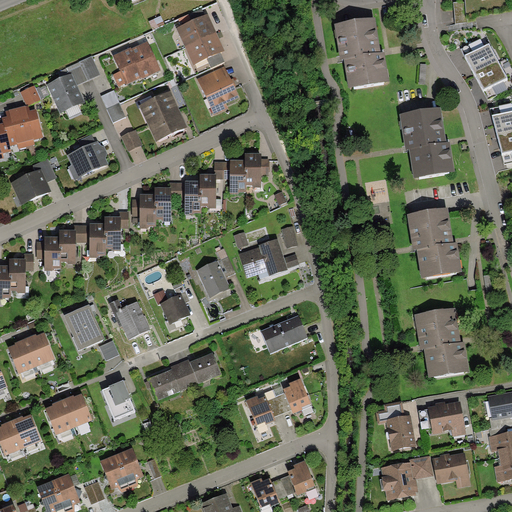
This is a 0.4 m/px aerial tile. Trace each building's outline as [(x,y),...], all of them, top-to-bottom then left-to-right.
[(185,48),(217,34),(208,15),(176,29),(185,48)] [(376,19),(335,25),(340,61),(344,60),(349,89),(390,83),(385,53),(381,54),(376,19)] [(217,34),(185,48),(193,66),(207,60),(221,54),(225,52),(217,34)] [(473,73),(498,60),(486,36),(461,49),(473,73)] [(132,50),(130,51),(143,78),(143,80),(161,71),(148,42),(132,50)] [(132,50),(131,48),(113,56),(120,72),(113,75),(119,87),(126,84),(127,86),(143,78),(130,51),(132,50)] [(225,62),(221,54),(207,60),(211,68),(225,62)] [(92,57),(79,63),(88,81),(101,75),(92,57)] [(511,87),(498,60),(473,73),(488,101),(511,88),(511,87)] [(88,81),(79,63),(67,68),(70,75),(72,74),(77,86),(88,81)] [(239,99),(225,67),(197,79),(214,115),(228,109),(226,105),(239,99)] [(77,86),(72,74),(70,75),(47,85),(60,114),(85,103),(77,86)] [(41,100),(34,86),(20,92),(26,106),(29,106),(41,100)] [(120,103),(114,91),(101,96),(107,109),(119,103),(120,103)] [(139,107),(148,125),(179,110),(171,92),(139,107)] [(119,103),(107,109),(113,123),(126,117),(119,103)] [(498,136),(511,132),(511,103),(491,109),(498,136)] [(17,109),(27,147),(35,145),(33,141),(43,138),(36,110),(30,111),(29,106),(26,106),(17,109)] [(27,147),(17,109),(6,112),(7,116),(2,117),(3,124),(6,133),(7,132),(10,147),(18,145),(19,149),(27,147)] [(441,109),(400,116),(405,151),(409,151),(414,180),(455,173),(450,143),(446,144),(441,109)] [(188,128),(179,110),(148,125),(156,143),(188,128)] [(0,159),(4,158),(3,154),(12,152),(10,147),(7,132),(6,133),(3,124),(0,124),(0,159)] [(136,130),(121,137),(128,152),(143,146),(136,130)] [(511,132),(498,136),(504,164),(511,161),(511,132)] [(79,142),(82,149),(96,143),(92,135),(79,142)] [(109,165),(106,158),(108,154),(105,147),(100,146),(98,142),(96,143),(82,149),(67,156),(72,165),(68,167),(74,181),(109,165)] [(261,155),(245,155),(245,161),(245,174),(247,174),(247,186),(252,186),(252,188),(261,188),(261,177),(261,159),(261,155)] [(33,166),(36,172),(42,170),(47,182),(57,178),(48,159),(33,166)] [(245,161),(230,161),(230,163),(230,180),(230,196),(239,196),(239,194),(247,194),(247,186),(247,174),(245,174),(245,161)] [(230,180),(230,163),(215,163),(215,175),(217,175),(217,180),(230,180)] [(11,183),(21,205),(52,192),(47,182),(42,170),(36,172),(11,183)] [(200,175),(200,182),(200,195),(202,195),(202,207),(207,207),(207,209),(216,209),(217,180),(217,175),(215,175),(200,175)] [(200,182),(185,182),(185,183),(185,200),(185,216),(194,216),(194,214),(202,214),(202,207),(202,195),(200,195),(200,182)] [(185,200),(185,183),(170,183),(170,189),(171,189),(171,200),(185,200)] [(155,189),(155,195),(155,209),(157,209),(157,221),(161,221),(161,222),(171,222),(171,200),(171,189),(170,189),(155,189)] [(287,202),(283,192),(275,195),(279,206),(287,202)] [(155,195),(140,195),(140,200),(140,216),(140,230),(148,230),(148,228),(157,228),(157,221),(157,209),(155,209),(155,195)] [(448,209),(407,216),(413,251),(416,251),(421,280),(462,273),(457,243),(454,244),(448,209)] [(129,212),(119,212),(119,218),(121,218),(121,230),(129,230),(129,212)] [(105,218),(105,225),(105,238),(106,238),(106,250),(113,250),(113,252),(121,252),(121,230),(121,218),(119,218),(105,218)] [(105,225),(90,225),(90,226),(90,243),(90,259),(98,259),(98,257),(106,257),(106,250),(106,238),(105,238),(105,225)] [(74,226),(74,231),(76,231),(76,243),(90,243),(90,226),(74,226)] [(287,249),(298,246),(293,227),(282,229),(287,249)] [(60,231),(60,238),(60,250),(61,250),(61,263),(67,263),(67,265),(76,265),(76,243),(76,231),(74,231),(60,231)] [(245,233),(234,236),(240,254),(251,250),(245,233)] [(60,238),(45,238),(45,243),(45,260),(45,272),(54,272),(54,270),(61,270),(61,263),(61,250),(60,250),(60,238)] [(240,254),(239,254),(247,278),(267,272),(269,277),(288,271),(287,268),(284,258),(278,240),(259,246),(259,248),(251,250),(240,254)] [(223,272),(226,278),(236,273),(224,249),(217,252),(226,271),(223,272)] [(24,254),(24,260),(26,260),(26,272),(34,272),(34,254),(24,254)] [(296,255),(284,258),(287,268),(299,265),(296,255)] [(24,260),(10,260),(10,267),(9,279),(11,279),(11,292),(18,292),(18,294),(26,294),(26,272),(26,260),(24,260)] [(197,271),(210,299),(231,289),(226,278),(223,272),(218,261),(197,271)] [(10,267),(0,266),(0,301),(3,301),(3,299),(11,299),(11,292),(11,279),(9,279),(10,267)] [(161,304),(169,301),(164,290),(154,295),(159,306),(161,304)] [(191,316),(182,295),(169,301),(161,304),(170,325),(191,316)] [(150,331),(137,303),(123,309),(119,300),(109,304),(120,327),(122,326),(129,341),(150,331)] [(105,340),(90,306),(64,317),(79,352),(105,340)] [(456,309),(415,316),(420,351),(424,350),(429,379),(470,373),(465,343),(461,344),(456,309)] [(271,355),(308,339),(299,316),(261,332),(271,355)] [(30,336),(25,338),(36,367),(55,359),(44,332),(36,336),(36,334),(30,336)] [(18,374),(36,367),(25,338),(19,341),(14,343),(15,345),(7,348),(18,374)] [(113,341),(100,347),(106,361),(120,355),(113,341)] [(213,354),(190,363),(199,384),(199,385),(222,376),(213,354)] [(170,368),(172,371),(180,392),(199,384),(190,363),(188,360),(170,368)] [(180,392),(172,371),(149,380),(158,402),(181,392),(180,392)] [(290,387),(283,390),(285,394),(291,410),(293,414),(312,407),(301,379),(289,384),(290,387)] [(135,412),(123,382),(109,388),(102,391),(114,420),(135,412)] [(492,418),(492,421),(511,417),(511,392),(488,397),(492,418)] [(62,399),(74,428),(92,420),(81,393),(74,396),(73,395),(69,397),(62,399)] [(274,394),(266,397),(274,417),(291,410),(285,394),(276,397),(274,394)] [(274,417),(266,397),(259,400),(258,396),(246,401),(257,427),(265,423),(266,426),(276,422),(274,417)] [(74,428),(62,399),(55,402),(52,404),(53,405),(45,409),(56,435),(74,428)] [(405,417),(402,402),(384,405),(385,411),(376,412),(378,424),(387,423),(386,420),(405,417)] [(436,407),(428,408),(433,436),(451,432),(452,437),(466,435),(461,402),(446,404),(445,402),(436,404),(436,407)] [(11,421),(23,449),(41,441),(31,415),(23,418),(22,416),(18,418),(11,421)] [(392,451),(417,447),(411,416),(405,417),(386,420),(387,423),(392,451)] [(511,426),(511,417),(492,421),(492,418),(490,419),(492,428),(492,430),(505,427),(511,426)] [(23,449),(11,421),(5,423),(1,425),(2,427),(0,427),(0,443),(5,456),(23,449)] [(180,425),(172,428),(175,436),(183,433),(180,425)] [(506,434),(505,427),(492,430),(492,428),(489,429),(491,437),(506,434)] [(498,452),(499,459),(511,456),(511,432),(506,434),(491,437),(489,437),(492,453),(498,452)] [(133,449),(116,456),(130,490),(138,486),(138,480),(144,477),(133,449)] [(441,458),(433,459),(437,485),(456,481),(457,489),(471,486),(465,453),(450,456),(449,453),(440,455),(441,458)] [(122,493),(130,490),(116,456),(100,462),(112,490),(118,488),(122,493)] [(409,460),(410,463),(411,463),(414,480),(416,479),(434,476),(430,456),(409,460)] [(511,456),(499,459),(500,466),(494,467),(497,483),(511,480),(511,456)] [(161,476),(154,459),(148,462),(155,479),(161,476)] [(315,487),(305,461),(293,466),(295,470),(288,472),(289,476),(296,492),(297,496),(307,493),(306,490),(315,487)] [(410,463),(381,468),(383,478),(382,479),(384,492),(386,492),(388,501),(416,496),(416,493),(419,492),(416,479),(414,480),(411,463),(410,463)] [(69,475),(53,481),(65,511),(74,511),(75,511),(74,506),(80,503),(79,499),(82,492),(74,488),(69,475)] [(296,492),(289,476),(272,483),(278,499),(296,492)] [(262,479),(251,484),(260,509),(270,505),(269,503),(278,499),(272,483),(270,479),(263,482),(262,479)] [(65,511),(53,481),(37,488),(46,511),(65,511)] [(98,482),(91,485),(98,502),(105,499),(98,482)] [(91,485),(85,488),(92,505),(98,502),(91,485)] [(227,494),(200,505),(202,511),(242,511),(240,506),(233,509),(227,494)] [(25,503),(18,506),(20,511),(28,511),(25,503)]
